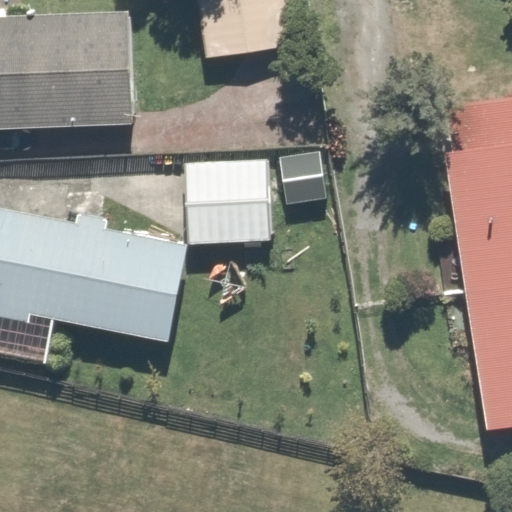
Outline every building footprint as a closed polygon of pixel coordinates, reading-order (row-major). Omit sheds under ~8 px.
[(203,0),(205,60),(297,59),(295,0),(203,0)] [(0,126),(133,123),(130,11),(0,14),(0,126)] [(511,433),(511,107),(441,118),(491,437),(511,433)] [(281,158),(197,158),(197,244),(280,244),(281,158)] [(170,342),(191,243),(0,203),(0,320),(33,327),(35,314),(170,342)]
